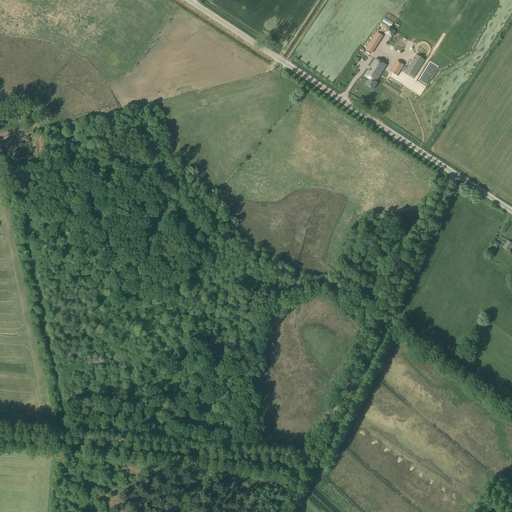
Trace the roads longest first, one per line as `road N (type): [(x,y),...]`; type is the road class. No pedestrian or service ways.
road 1 (unclassified): [(511,212),(188,0)]
road 2 (track): [(312,455),(453,174)]
road 3 (track): [(312,455),(0,430)]
road 4 (track): [(244,454),(232,335),(243,302),(332,278),(391,299)]
road 5 (track): [(70,436),(25,225),(8,218)]
